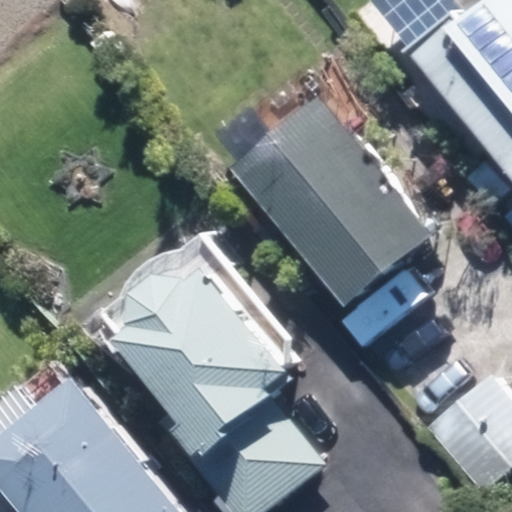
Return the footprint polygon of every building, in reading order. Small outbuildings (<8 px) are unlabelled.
[(511,0),(395,0),(511,142),(511,0)] [(265,165),(375,303),(466,231),(354,93),(265,165)] [(254,511),(255,511),(284,511),(344,463),(295,402),(307,392),(300,385),(322,367),(226,250),(208,263),(205,263),(170,292),(167,322),(151,335),(204,399),(179,420),(239,490),(227,500),(237,511),(254,511)] [(10,452),(58,511),(220,511),(108,374),(67,406),(48,383),(3,418),(23,442),(10,452)] [(511,475),(511,391),(497,374),(433,429),(489,495),(511,475)]
